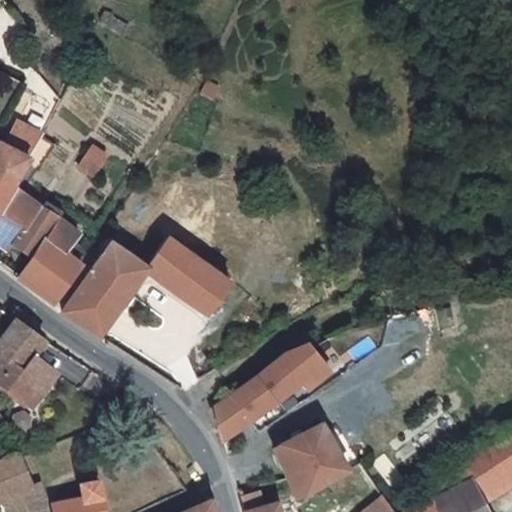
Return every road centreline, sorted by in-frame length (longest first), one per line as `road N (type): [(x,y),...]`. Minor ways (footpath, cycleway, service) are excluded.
road 1 (track): [(176,418),(207,386),(318,318),(387,288),(511,254)]
road 2 (tertiary): [(225,511),(218,485),(176,418),(0,285)]
